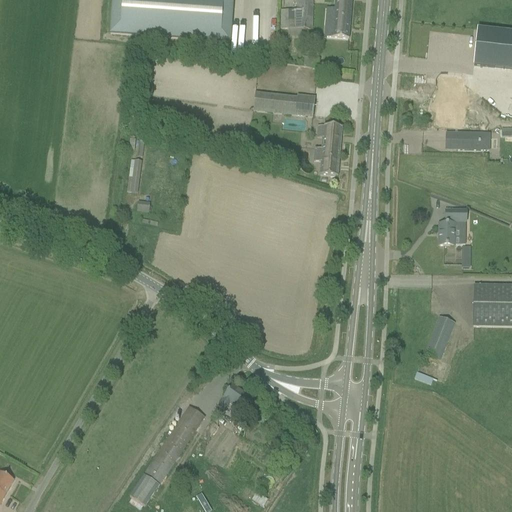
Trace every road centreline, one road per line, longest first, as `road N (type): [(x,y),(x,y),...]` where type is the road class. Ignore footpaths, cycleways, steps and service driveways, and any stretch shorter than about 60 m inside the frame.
road 1 (secondary): [(365,275),(385,0)]
road 2 (unclassified): [(157,289),(29,511)]
road 3 (unclassified): [(157,289),(0,226)]
road 4 (unclassified): [(288,387),(157,289)]
road 5 (secondary): [(364,402),(365,275)]
